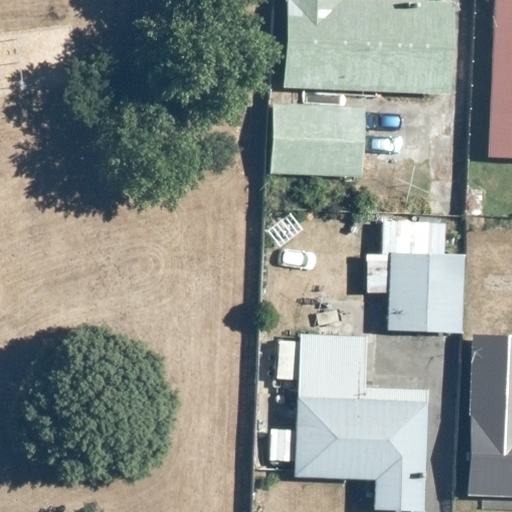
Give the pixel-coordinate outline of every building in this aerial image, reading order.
[(277,0),(277,89),(447,91),(448,0),(277,0)] [(511,0),(486,0),(486,14),(483,158),(511,158),(511,0)] [(360,107),(269,104),(267,174),(358,177),(360,107)] [(352,255),(385,257),(381,330),(456,334),(460,259),(436,257),(438,227),(354,222),(352,255)] [(263,464),(295,465),(294,476),(373,479),(372,510),(419,511),(423,396),(360,394),(362,339),(275,336),(274,376),(298,377),(296,430),(265,429),(263,464)] [(511,498),(511,417),(471,416),(469,497),(511,498)]
